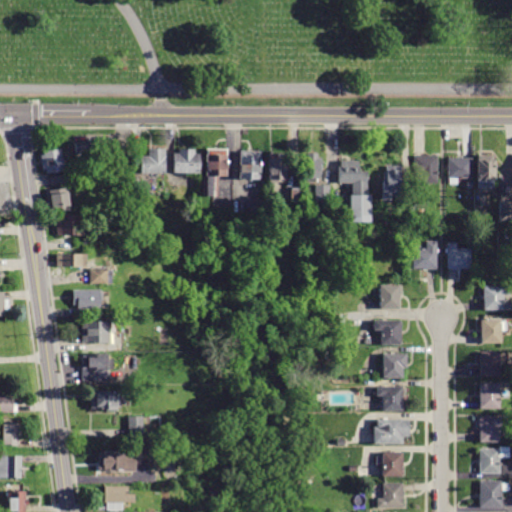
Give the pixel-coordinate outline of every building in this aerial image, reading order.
[(89,141),(90,152),(76,154),(74,143),(89,141)] [(40,156),(43,155),(42,151),(60,149),(61,158),(62,158),(64,171),(45,174),(45,171),(42,171),(40,156)] [(148,154),(148,149),(166,149),(165,174),(140,174),(140,157),(148,157),(148,154)] [(177,153),(177,149),(195,149),(195,154),(200,154),(200,174),(172,174),(173,153),(177,153)] [(206,152),(206,149),(227,149),(227,177),(216,177),(216,197),(202,197),(202,173),(206,173),(206,152)] [(239,152),(239,151),(261,151),(260,180),(239,179),(239,152)] [(317,153),(317,158),(321,158),(321,179),(315,179),(315,182),(306,182),(306,178),(303,178),(303,158),(306,158),(306,153),(317,153)] [(284,154),(284,180),(268,180),(268,154),(284,154)] [(492,155),(492,161),(494,161),(494,179),(492,179),(492,188),(476,188),(476,155),(492,155)] [(423,156),(437,156),(437,184),(419,184),(419,173),(412,174),(412,156),(423,156)] [(464,158),(471,158),(471,178),(447,179),(447,159),(464,158)] [(339,161),(358,161),(358,172),(366,172),(366,195),(369,195),(369,221),(349,221),(348,195),(351,195),(351,183),(338,183),(338,161),(339,161)] [(399,166),(398,197),(391,197),(391,200),(382,200),(382,180),(385,180),(385,166),(399,166)] [(50,187),(49,176),(64,175),(65,185),(50,187)] [(315,185),(330,185),(330,219),(315,219),(315,185)] [(51,213),(50,209),(47,210),(44,193),(65,189),(69,207),(67,208),(67,210),(51,213)] [(298,189),(299,189),(299,202),(291,202),(291,189),(298,189)] [(502,201),(511,201),(511,222),(498,222),(499,201),(502,201)] [(334,206),(344,206),(343,220),(333,219),(333,206),(334,206)] [(61,236),(55,236),(55,214),(78,213),(78,227),(82,227),(82,235),(61,236)] [(437,241),(437,269),(412,269),(412,248),(426,248),(426,241),(437,241)] [(457,242),(457,249),(471,248),(471,269),(447,269),(447,242),(457,242)] [(84,267),(54,268),(54,253),(84,253),(84,267)] [(106,268),(106,284),(89,284),(89,268),(106,268)] [(399,285),(400,309),(380,309),(380,285),(399,285)] [(510,286),(510,296),(503,296),(503,311),(484,311),(484,300),(482,300),(482,287),(483,287),(483,285),(510,286)] [(71,309),(71,289),(99,289),(99,309),(71,309)] [(0,315),(0,292),(3,292),(3,299),(8,299),(8,310),(3,310),(4,315),(0,315)] [(501,319),(502,344),(481,344),(481,333),(480,333),(480,321),(481,321),(481,319),(501,319)] [(80,343),(80,321),(110,321),(109,329),(108,329),(107,343),(80,343)] [(401,321),(401,345),(380,345),(380,331),(373,330),(373,321),(401,321)] [(192,340),(191,332),(204,330),(205,338),(192,340)] [(500,352),(500,377),(480,377),(480,366),(479,366),(479,354),(480,354),(480,352),(500,352)] [(407,353),(407,368),(403,368),(403,379),(383,379),(383,353),(407,353)] [(106,372),(106,382),(81,381),(81,355),(107,356),(106,372)] [(500,384),(500,409),(479,409),(479,398),(479,386),(480,384),(500,384)] [(377,387),(403,386),(403,411),(383,411),(383,397),(377,397),(377,387)] [(115,410),(89,410),(90,392),(120,392),(120,407),(116,407),(116,409),(115,409),(115,410)] [(16,413),(0,413),(0,395),(12,395),(12,404),(16,403),(16,413)] [(506,416),(506,427),(500,427),(500,443),(479,442),(480,430),(478,430),(478,418),(479,418),(479,416),(506,416)] [(126,417),(142,417),(143,446),(128,447),(126,417)] [(402,419),(403,444),(373,444),(373,427),(377,427),(377,420),(402,419)] [(17,446),(0,446),(0,424),(17,424),(17,446)] [(499,449),(499,474),(479,474),(478,451),(479,451),(479,449),(499,449)] [(139,465),(135,465),(135,472),(103,472),(103,471),(98,470),(98,453),(102,453),(102,452),(139,452),(139,465)] [(403,453),(402,477),(382,477),(382,452),(403,453)] [(20,479),(0,478),(0,455),(21,456),(20,479)] [(501,481),(501,507),(479,507),(479,481),(501,481)] [(402,483),(402,508),(377,508),(377,498),(382,498),(382,483),(402,483)] [(106,503),(104,503),(104,486),(127,486),(127,494),(134,494),(134,503),(121,503),(121,511),(106,511),(106,503)] [(25,511),(7,511),(7,492),(26,491),(26,499),(28,499),(28,505),(25,505),(25,511)]
